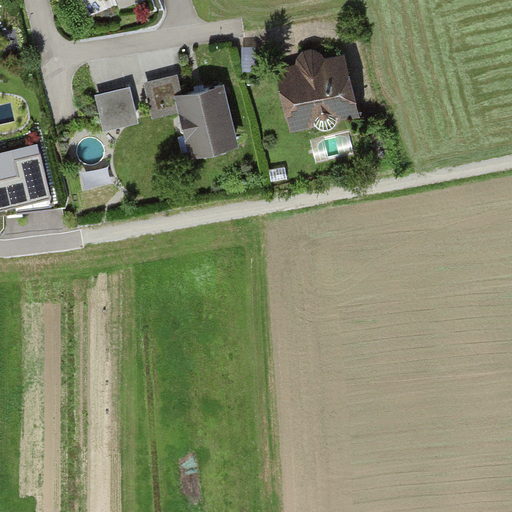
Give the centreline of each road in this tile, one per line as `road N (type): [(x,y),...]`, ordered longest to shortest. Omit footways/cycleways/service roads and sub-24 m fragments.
road 1 (residential): [(425,180),(0,247)]
road 2 (residential): [(233,28),(51,57)]
